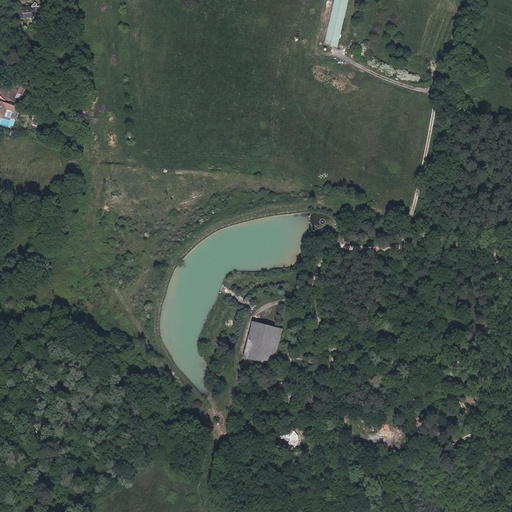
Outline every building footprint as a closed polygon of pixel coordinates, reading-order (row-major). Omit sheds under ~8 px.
[(336,0),(332,28),(344,30),(349,0),(336,0)] [(23,6),(23,10),(22,17),(22,20),(27,20),(28,17),(34,18),(34,20),(39,21),(40,8),(38,7),(41,3),(37,2),(34,7),(23,6)] [(324,48),(342,40),(344,30),(332,28),(324,48)] [(25,82),(21,95),(26,97),(30,84),(25,82)] [(7,94),(0,91),(2,86),(0,85),(0,112),(1,116),(6,117),(13,99),(8,97),(9,95),(6,95),(7,94)] [(282,328),(252,321),(244,358),(274,365),(282,328)]
